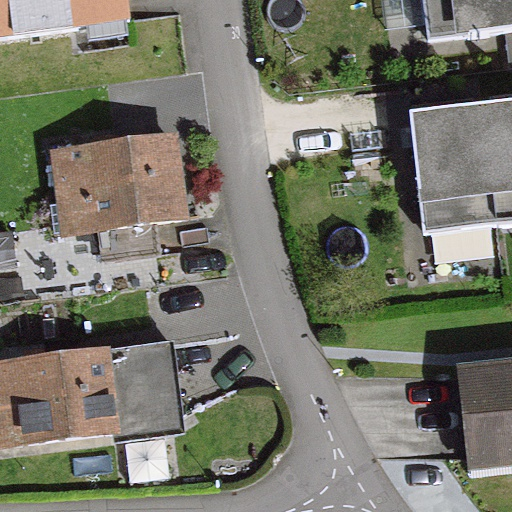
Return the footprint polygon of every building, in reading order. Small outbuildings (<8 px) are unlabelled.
[(124,21),(120,0),(0,0),(0,41),(124,25),(124,21)] [(511,35),(511,0),(417,0),(423,46),(505,37),(511,35)] [(491,231),(511,228),(511,106),(485,110),(477,111),(491,231)] [(418,239),(476,232),(491,231),(477,111),(405,119),(418,239)] [(99,264),(151,257),(147,226),(176,223),(166,143),(51,157),(57,207),(47,209),(51,238),(95,233),(99,264)] [(39,364),(20,366),(0,368),(0,450),(109,437),(167,430),(158,352),(167,351),(166,348),(39,364)] [(511,374),(497,376),(497,375),(453,379),(462,466),(511,459),(511,374)]
